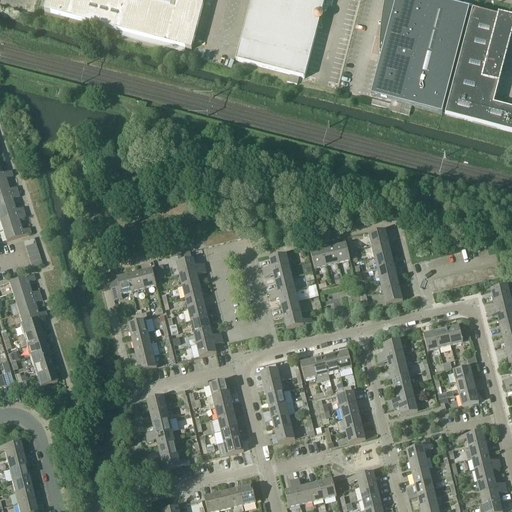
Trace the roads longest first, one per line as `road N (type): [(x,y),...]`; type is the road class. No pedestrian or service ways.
road 1 (residential): [(504,431),(473,310),(360,332)]
road 2 (residential): [(360,332),(403,511)]
road 3 (residential): [(265,328),(234,335),(213,253),(244,245)]
road 4 (residential): [(272,354),(242,367),(266,468)]
road 5 (unclassified): [(58,511),(37,431),(23,417),(0,416)]
